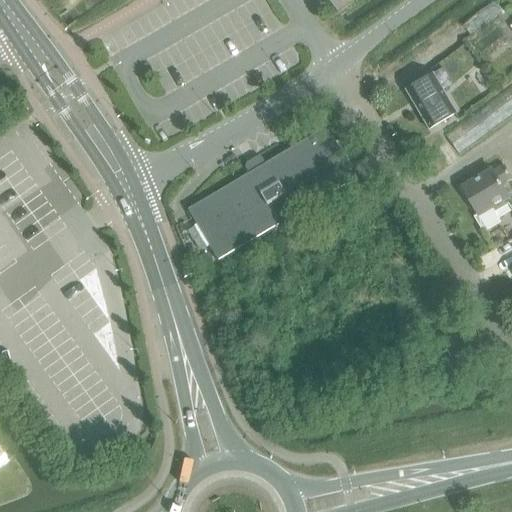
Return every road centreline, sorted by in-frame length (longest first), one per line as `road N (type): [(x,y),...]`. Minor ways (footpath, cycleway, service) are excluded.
road 1 (unclassified): [(125,190),(271,113),(431,0)]
road 2 (tertiary): [(125,190),(113,144),(53,55),(25,34)]
road 3 (tertiary): [(25,34),(35,70),(125,190)]
road 4 (unknown): [(416,196),(511,335)]
road 5 (tertiary): [(177,337),(125,190)]
road 6 (unknown): [(337,69),(416,196)]
road 7 (tertiary): [(234,461),(177,337)]
road 8 (tertiary): [(177,337),(198,471)]
road 9 (secondary): [(414,482),(289,492)]
